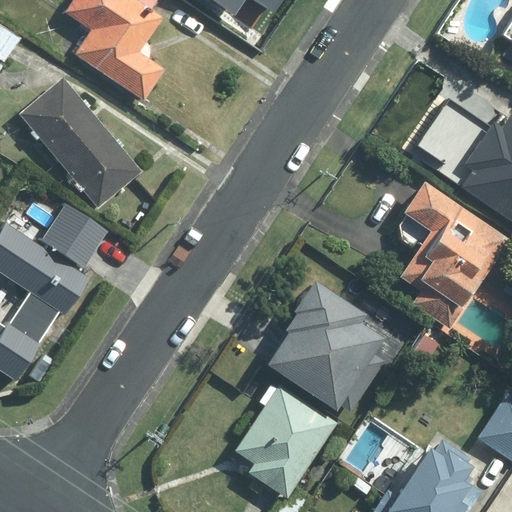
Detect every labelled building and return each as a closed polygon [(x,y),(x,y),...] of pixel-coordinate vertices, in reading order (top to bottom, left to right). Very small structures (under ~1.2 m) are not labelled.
[(168,19),(138,0),(78,0),(69,14),(95,32),(78,56),(148,102),(169,71),(144,54),(168,19)] [(214,0),(231,11),(238,0),(250,0),(269,12),(276,0),(214,0)] [(23,39),(0,24),(0,57),(8,62),(23,39)] [(106,127),(67,81),(26,117),(64,162),(106,127)] [(465,168),(455,183),(511,221),(511,116),(492,103),(454,160),(465,168)] [(145,173),(106,127),(64,162),(102,208),(145,173)] [(498,237),(412,179),(392,209),(420,228),(391,272),(413,287),(404,300),(440,325),(498,237)] [(67,196),(43,236),(86,263),(111,223),(67,196)] [(0,307),(4,301),(14,307),(0,327),(0,344),(20,358),(69,283),(10,243),(0,258),(0,307)] [(377,343),(362,365),(374,372),(388,351),(377,343)] [(239,468),(277,493),(325,421),(269,384),(266,388),(261,384),(251,399),(256,403),(226,447),(245,460),(239,468)] [(472,434),(509,459),(511,455),(511,400),(500,393),(472,434)] [(453,511),(470,488),(461,483),(465,477),(452,469),(460,456),(433,438),(423,451),(413,444),(382,492),(377,489),(360,511),(453,511)] [(240,491),(215,472),(202,489),(226,508),(240,491)] [(263,511),(289,511),(301,494),(290,487),(280,502),(273,498),(263,511)]
